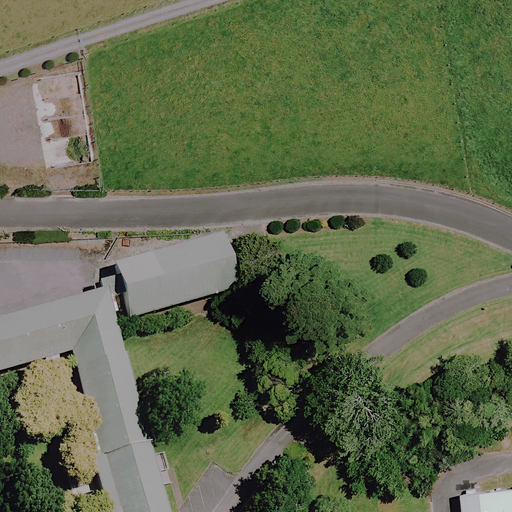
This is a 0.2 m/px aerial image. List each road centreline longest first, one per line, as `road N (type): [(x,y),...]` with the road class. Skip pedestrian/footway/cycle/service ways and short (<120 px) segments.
road 1 (unclassified): [(511,230),(461,211),(333,199),(0,215)]
road 2 (unclassified): [(226,511),(311,405),(384,347),(511,282)]
road 3 (track): [(0,62),(192,0)]
